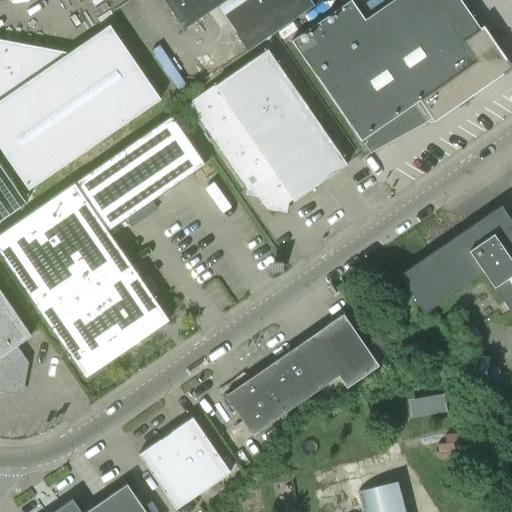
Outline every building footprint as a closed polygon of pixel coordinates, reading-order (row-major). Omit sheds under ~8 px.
[(163,0),(184,30),(208,13),(220,29),(229,23),(236,32),(235,33),(247,51),(314,5),(310,0),(163,0)] [(351,0),(350,0),(291,41),(361,139),(364,137),(366,141),(363,143),(370,153),(424,123),(431,118),(434,121),(504,73),(504,74),(510,70),(511,68),(511,65),(511,64),(507,58),(507,59),(484,25),(480,28),(461,0),(393,0),(365,19),(351,0)] [(0,147),(28,189),(161,99),(110,24),(65,55),(52,53),(52,49),(0,39),(0,147)] [(268,49),(189,103),(248,189),(251,186),(267,209),(286,212),(287,206),(347,164),(268,49)] [(176,66),(160,76),(173,96),(189,85),(176,66)] [(172,115),(0,232),(0,253),(85,377),(170,319),(108,230),(205,164),(172,115)] [(511,220),(501,205),(471,225),(399,275),(424,312),(483,271),(511,312),(511,220)] [(0,290),(0,387),(20,391),(25,362),(14,346),(31,335),(0,290)] [(343,313),(225,394),(252,434),(339,375),(344,383),(376,361),(343,313)] [(416,399),(419,416),(449,411),(446,394),(416,399)] [(193,416),(138,454),(176,508),(230,471),(193,416)] [(403,511),(395,480),(358,490),(364,511),(403,511)] [(84,511),(81,511),(72,498),(52,511),(146,511),(127,483),(84,511)]
